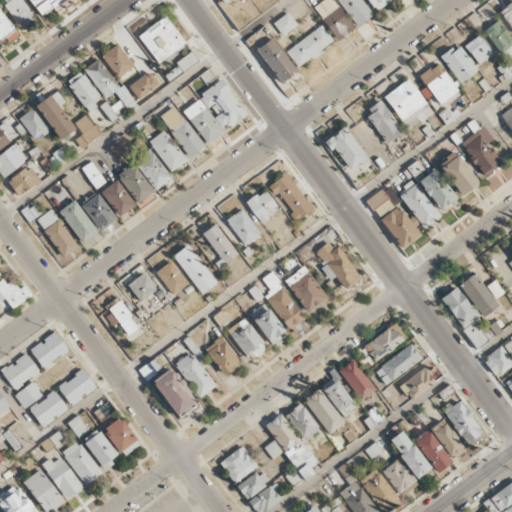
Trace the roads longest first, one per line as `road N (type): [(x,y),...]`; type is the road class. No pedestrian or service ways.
road 1 (residential): [(0,345),(456,0)]
road 2 (residential): [(511,429),(188,0)]
road 3 (residential): [(108,511),(511,207)]
road 4 (residential): [(0,217),(220,511)]
road 5 (residential): [(0,97),(128,0)]
